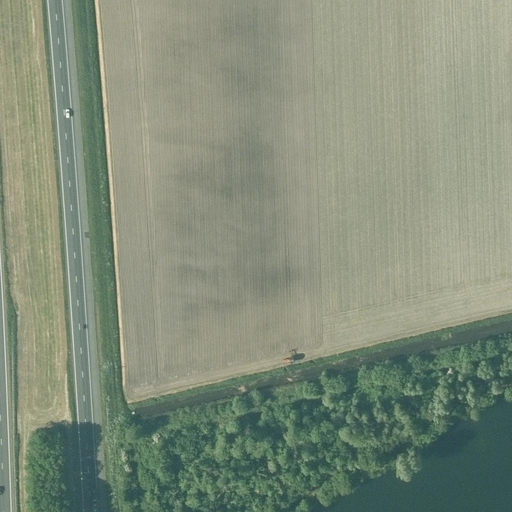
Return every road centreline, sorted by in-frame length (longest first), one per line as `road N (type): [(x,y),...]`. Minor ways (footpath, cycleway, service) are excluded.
road 1 (motorway): [(90,511),(54,0)]
road 2 (track): [(136,438),(511,352)]
road 3 (track): [(511,384),(455,401),(400,443),(334,472),(277,511)]
